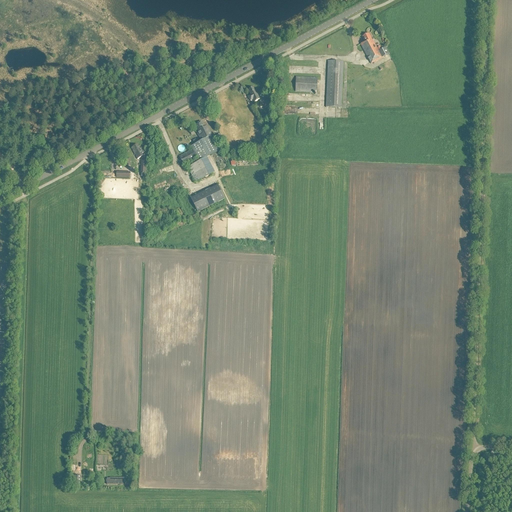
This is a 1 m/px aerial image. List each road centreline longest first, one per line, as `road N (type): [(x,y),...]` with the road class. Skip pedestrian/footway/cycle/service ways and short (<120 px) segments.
road 1 (track): [(487,0),(472,444)]
road 2 (tertiary): [(0,199),(374,0)]
road 3 (track): [(346,0),(270,39),(169,69),(133,105),(12,166)]
